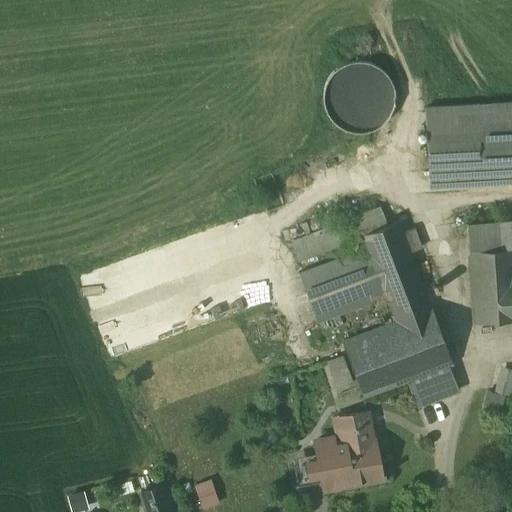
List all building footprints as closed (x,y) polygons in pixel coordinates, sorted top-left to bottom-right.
[(393,110),(395,96),(392,82),(384,71),(372,63),(358,60),(345,63),(333,71),(325,83),(323,97),(326,111),(334,123),(346,130),(360,133),(373,130),(385,122),(393,110)] [(477,104),(425,107),(427,148),(479,145),(477,108),(477,104)] [(511,105),(477,108),(479,145),(427,148),(429,177),(511,172),(511,105)] [(381,207),(292,241),(299,260),(364,235),(364,234),(387,225),(381,207)] [(511,221),(467,225),(468,251),(470,251),(511,248),(511,221)] [(398,322),(343,342),(356,379),(359,385),(363,396),(452,362),(432,308),(430,309),(397,222),(387,225),(364,234),(364,235),(369,246),(388,296),(398,322)] [(369,246),(299,273),(318,323),(388,296),(369,246)] [(511,248),(470,251),(475,323),(511,320),(511,248)] [(269,273),(222,283),(227,308),(274,298),(269,273)] [(343,355),(330,360),(341,392),(359,385),(356,379),(353,381),(343,355)] [(488,389),(483,409),(506,416),(511,393),(511,367),(504,365),(497,391),(488,389)] [(452,372),(410,388),(417,405),(459,389),(452,372)] [(353,448),(341,450),(340,446),(335,447),(334,438),(314,441),(318,460),(307,462),(311,482),(322,480),(323,489),(383,477),(376,443),(373,444),(367,411),(346,414),(353,448)] [(197,484),(205,509),(224,503),(216,478),(197,484)] [(169,511),(161,486),(141,492),(147,511),(169,511)] [(89,490),(71,493),(75,511),(93,508),(89,490)]
